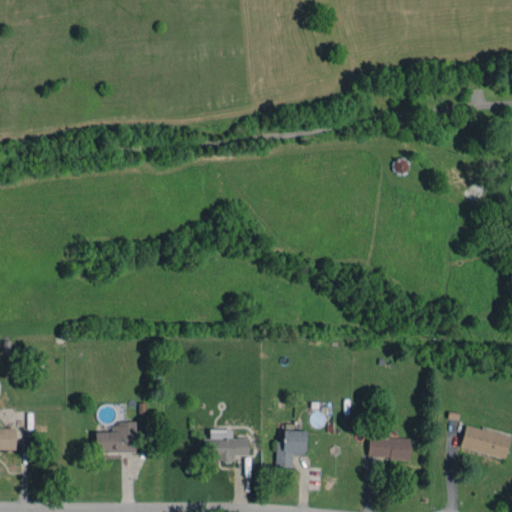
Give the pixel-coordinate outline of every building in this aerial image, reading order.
[(133,421),(111,422),(111,431),(93,431),(94,451),(134,450),(133,421)] [(463,425),(459,447),(504,456),(508,434),(463,425)] [(0,448),(14,449),(15,427),(0,427),(0,448)] [(231,438),(231,428),(208,429),(208,438),(202,438),(202,459),(232,459),(232,455),(247,454),(246,438),(231,438)] [(304,430),(282,430),(281,441),(275,441),(274,466),(291,466),(291,453),(303,453),(304,430)] [(408,458),(409,437),(367,435),(366,457),(408,458)]
